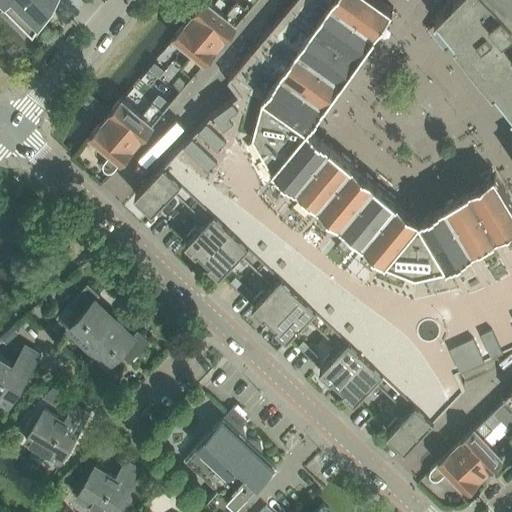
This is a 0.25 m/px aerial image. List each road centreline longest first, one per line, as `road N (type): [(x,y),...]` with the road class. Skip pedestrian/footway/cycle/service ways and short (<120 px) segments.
road 1 (residential): [(268,0),(95,205)]
road 2 (tertiary): [(398,490),(220,324)]
road 3 (tertiary): [(220,324),(95,205)]
road 4 (residential): [(11,128),(120,0)]
road 5 (residential): [(398,490),(511,378)]
road 6 (residential): [(122,417),(220,324)]
